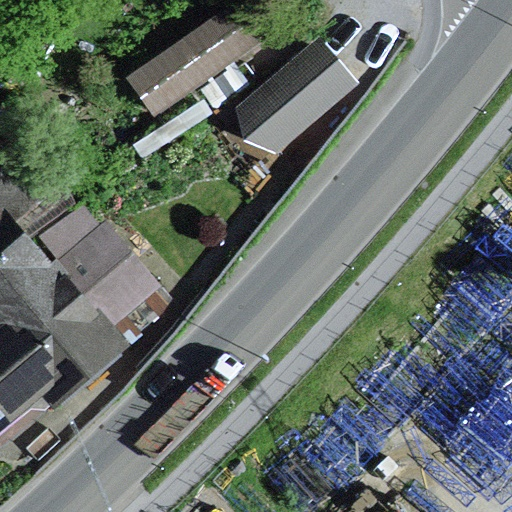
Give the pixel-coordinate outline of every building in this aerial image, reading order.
[(242,0),(234,0),(130,75),(157,114),(268,35),(242,0)] [(245,138),(276,152),(358,80),(319,36),(238,106),(245,138)] [(0,108),(0,124),(21,150),(40,134),(12,100),(1,109),(0,108)] [(0,255),(28,232),(16,218),(53,187),(21,150),(0,124),(0,255)] [(0,425),(43,390),(57,407),(136,341),(122,324),(167,286),(107,215),(100,220),(84,201),(34,243),(28,232),(0,255),(0,425)]
